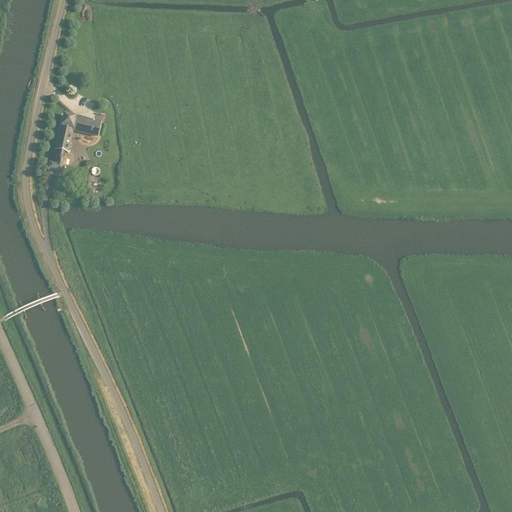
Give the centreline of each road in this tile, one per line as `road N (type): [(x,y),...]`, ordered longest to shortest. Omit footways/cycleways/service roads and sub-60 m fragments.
road 1 (unclassified): [(160,511),(27,205),(27,146),(61,0)]
road 2 (track): [(511,189),(359,188),(343,172),(296,47),(309,0)]
road 3 (tertiary): [(75,511),(0,330)]
